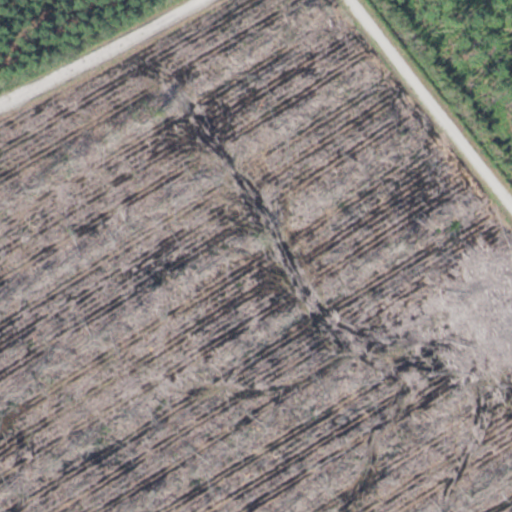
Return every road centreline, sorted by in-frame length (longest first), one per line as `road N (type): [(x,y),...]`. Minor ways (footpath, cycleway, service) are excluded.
road 1 (track): [(511,202),(356,0)]
road 2 (track): [(0,101),(200,0)]
